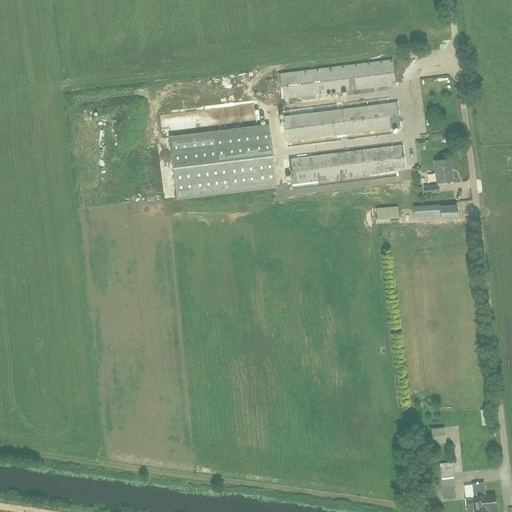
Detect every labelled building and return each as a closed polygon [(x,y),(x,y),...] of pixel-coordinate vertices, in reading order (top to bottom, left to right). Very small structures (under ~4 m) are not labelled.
[(315,95),(395,85),(392,60),(278,75),(281,99),(302,97),(302,100),(305,99),(305,100),(315,99),(315,95)] [(286,142),(400,128),(397,103),(283,117),(286,142)] [(176,200),(277,188),(269,125),(168,137),(176,200)] [(431,135),(432,142),(442,141),(441,134),(431,135)] [(292,184),(405,170),(402,145),(332,154),(331,150),(319,152),(319,156),(289,159),(292,184)] [(446,182),(452,181),(449,159),(434,161),(437,186),(424,187),(425,194),(438,193),(438,187),(447,186),(446,182)] [(174,198),(173,181),(164,182),(165,199),(174,198)] [(440,207),(440,204),(414,206),(414,217),(435,216),(435,213),(440,213),(441,219),(457,218),(457,206),(440,207)] [(431,429),(432,445),(445,444),(444,428),(431,429)] [(443,499),(455,498),(451,468),(439,469),(443,499)] [(466,511),(496,511),(494,495),(485,496),(483,483),(472,484),(473,497),(465,498),(466,511)]
